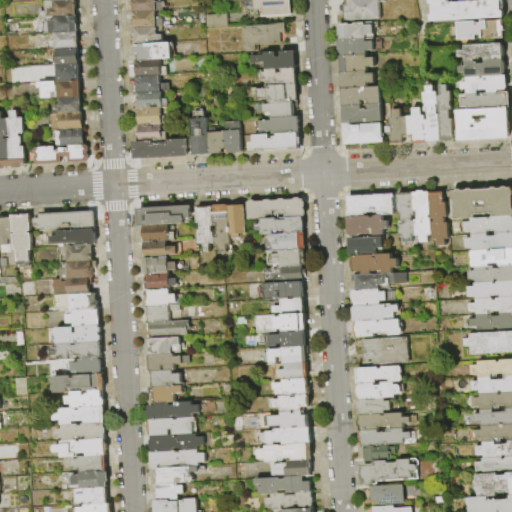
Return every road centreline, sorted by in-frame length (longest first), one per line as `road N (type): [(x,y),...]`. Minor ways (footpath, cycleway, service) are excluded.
road 1 (residential): [(511,162),(0,191)]
road 2 (residential): [(313,0),(342,511)]
road 3 (residential): [(103,0),(132,511)]
